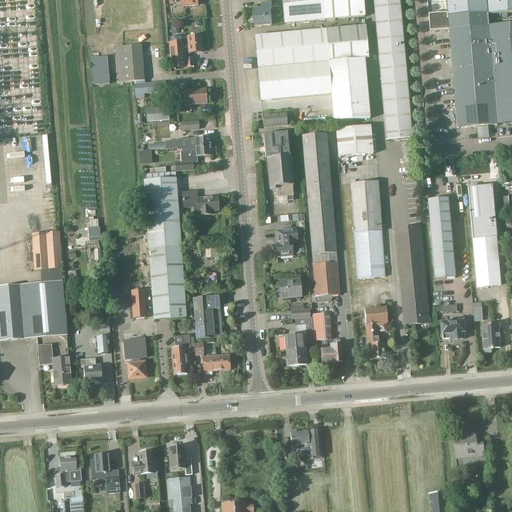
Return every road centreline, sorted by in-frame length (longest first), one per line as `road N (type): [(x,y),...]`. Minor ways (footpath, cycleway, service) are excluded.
road 1 (unclassified): [(259,403),(224,0)]
road 2 (secondary): [(0,427),(259,403)]
road 3 (secondary): [(259,403),(511,380)]
road 4 (unclassified): [(417,0),(429,153),(511,146)]
